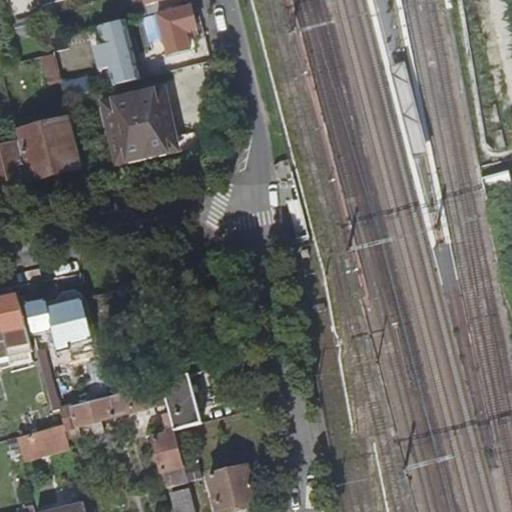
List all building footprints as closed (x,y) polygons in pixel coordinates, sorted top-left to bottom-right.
[(29,0),(32,9),(42,6),(51,39),(63,36),(54,3),(64,0),(29,0)] [(184,8),(181,0),(163,0),(145,5),(144,0),(133,0),(138,17),(156,12),(157,15),(184,8)] [(199,39),(191,6),(184,8),(157,15),(140,19),(145,38),(153,36),(162,33),(165,44),(168,55),(189,50),(185,31),(190,30),(193,40),(199,39)] [(165,44),(162,33),(153,36),(156,46),(165,44)] [(61,79),(75,75),(65,36),(63,36),(51,39),(55,54),(61,79)] [(426,146),(405,65),(390,69),(411,150),(414,163),(429,159),(426,146)] [(89,72),(61,79),(66,98),(93,91),(89,72)] [(177,123),(169,90),(117,103),(130,156),(152,150),(154,156),(178,150),(172,124),(177,123)] [(30,181),(83,168),(71,119),(18,133),(20,142),(30,181)] [(0,188),(30,181),(20,142),(0,147),(0,188)] [(293,180),(288,161),(281,162),(273,168),(276,180),(285,182),(293,180)] [(27,306),(24,296),(0,301),(0,360),(33,354),(30,339),(35,338),(27,306)] [(27,306),(35,338),(35,339),(50,335),(50,333),(60,331),(65,346),(93,339),(83,301),(49,309),(46,300),(27,306)] [(98,401),(110,398),(100,360),(88,363),(98,401)] [(175,433),(202,425),(189,377),(162,384),(163,386),(168,405),(171,415),(175,433)] [(67,432),(168,405),(163,386),(74,409),(74,408),(61,411),(65,426),(67,432)] [(188,482),(175,433),(171,415),(161,418),(164,432),(153,434),(167,488),(188,482)] [(17,439),(22,458),(70,445),(67,432),(65,426),(17,439)] [(234,511),(258,506),(248,468),(211,478),(219,511),(234,511)] [(176,511),(196,511),(191,491),(172,496),(176,511)]
